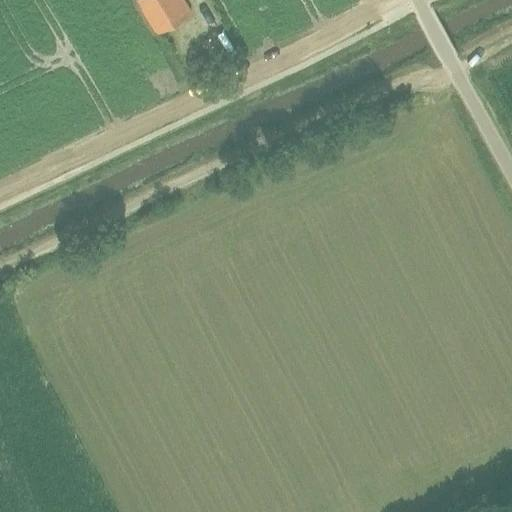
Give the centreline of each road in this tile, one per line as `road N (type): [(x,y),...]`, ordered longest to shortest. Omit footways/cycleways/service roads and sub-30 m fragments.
road 1 (track): [(453,69),(0,268)]
road 2 (track): [(407,0),(0,195)]
road 3 (unclassified): [(511,176),(417,0)]
